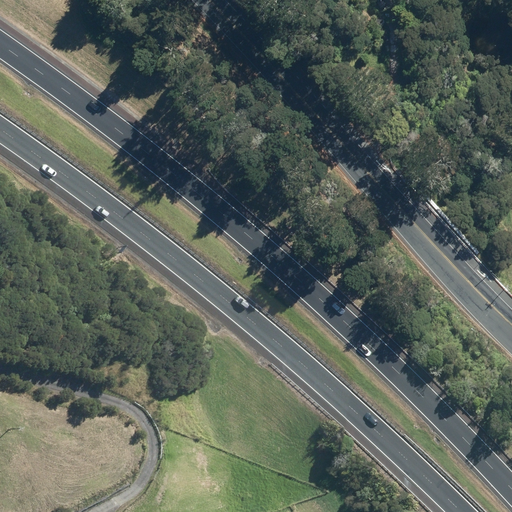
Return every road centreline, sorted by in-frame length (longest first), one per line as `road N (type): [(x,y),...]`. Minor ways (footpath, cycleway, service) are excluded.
road 1 (motorway): [(0,39),(204,191),(390,357),(511,489)]
road 2 (motorway): [(462,511),(184,261),(0,131)]
road 3 (secondary): [(511,327),(208,0)]
road 4 (track): [(97,511),(134,490),(148,469),(152,450),(142,419),(105,398),(0,369)]
